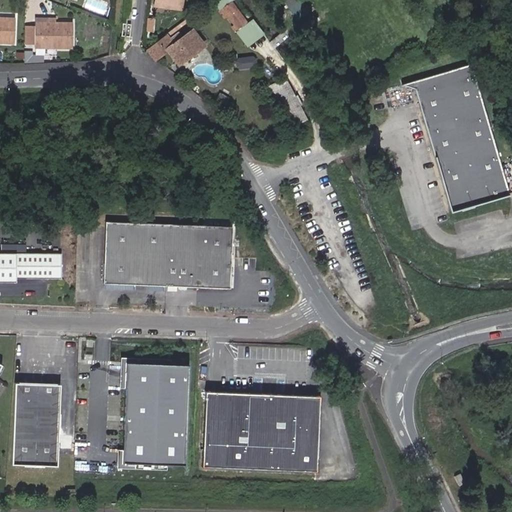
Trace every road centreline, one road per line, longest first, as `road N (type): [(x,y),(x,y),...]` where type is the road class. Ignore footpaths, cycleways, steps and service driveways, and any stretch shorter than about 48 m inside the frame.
road 1 (unclassified): [(0,319),(263,329),(321,305)]
road 2 (unclassified): [(321,305),(208,120),(157,85),(130,78)]
road 3 (tertiary): [(446,511),(400,413),(407,372)]
road 4 (unclassified): [(130,78),(0,79)]
